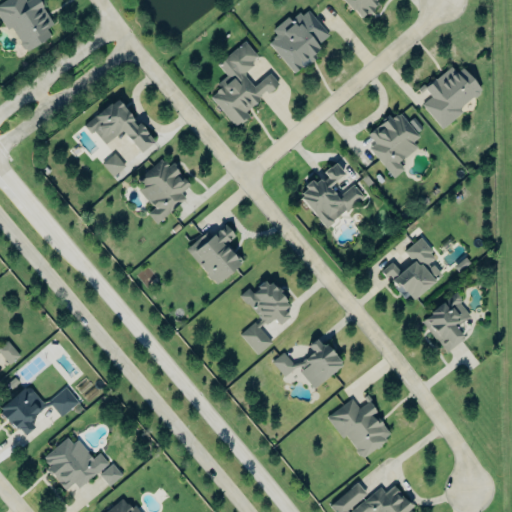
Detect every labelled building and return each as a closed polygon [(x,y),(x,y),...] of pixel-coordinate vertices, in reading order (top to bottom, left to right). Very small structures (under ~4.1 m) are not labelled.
[(38,0),(27,0),(26,1),(25,0),(5,0),(0,3),(0,17),(7,29),(12,26),(25,51),(51,36),(46,28),(53,24),(38,0)] [(344,0),(359,20),(382,3),(379,0),(344,0)] [(293,72),(333,39),(308,8),(293,20),(289,16),(272,29),(277,35),(269,42),(293,72)] [(217,63),(227,76),(216,84),(220,89),(210,96),(235,128),(249,116),(245,111),(279,84),(271,73),(254,86),(244,74),(254,66),(251,61),(258,56),(246,41),(217,63)] [(425,88),(433,97),(423,105),(443,129),(464,113),(461,109),(483,91),(464,68),(457,73),(452,66),(425,88)] [(122,130),(140,152),(153,142),(117,98),(86,123),(104,145),(122,130)] [(370,148),(394,178),(405,170),(400,163),(419,148),(413,141),(426,130),(415,117),(409,123),(401,113),(393,119),(391,116),(368,134),(376,144),(370,148)] [(114,177),(126,166),(115,153),(102,164),(114,177)] [(190,185),(171,162),(168,165),(162,159),(135,181),(156,207),(148,213),(157,224),(186,199),(181,193),(190,185)] [(323,227),(365,198),(355,184),(342,193),(334,181),(344,174),(336,162),(323,171),(326,176),(314,184),(312,182),(299,191),(323,227)] [(210,237),(206,232),(186,249),(216,284),(241,262),(225,244),(235,236),(225,224),(210,237)] [(442,276),(431,262),(437,257),(421,238),(405,251),(413,261),(400,272),(392,262),(383,270),(410,303),(442,276)] [(257,355),(272,342),(261,328),(274,317),(280,325),(289,316),(284,310),(289,305),(268,279),(252,292),(249,288),(240,295),(260,319),(241,335),(257,355)] [(466,339),(456,326),(472,316),(457,294),(422,318),(446,353),(466,339)] [(313,388),(341,365),(319,337),(308,345),(313,352),(295,366),(284,352),(272,362),(289,384),(302,374),(313,388)] [(20,356),(8,340),(0,345),(0,351),(10,364),(20,356)] [(11,395),(23,390),(19,379),(6,383),(11,395)] [(46,406),(28,385),(0,409),(0,411),(23,437),(34,427),(29,421),(46,406)] [(48,402),(62,417),(79,402),(66,387),(48,402)] [(362,458),(392,437),(378,416),(379,415),(370,402),(360,409),(353,399),(327,417),(343,439),(348,436),(362,458)] [(41,459),(65,490),(74,483),(79,488),(109,464),(100,453),(91,460),(71,435),(41,459)] [(100,475),(110,486),(122,474),(112,463),(100,475)] [(330,506),(334,511),(411,511),(413,508),(395,485),(385,493),(381,487),(368,497),(358,484),(330,506)] [(105,511),(139,511),(128,496),(105,511)]
